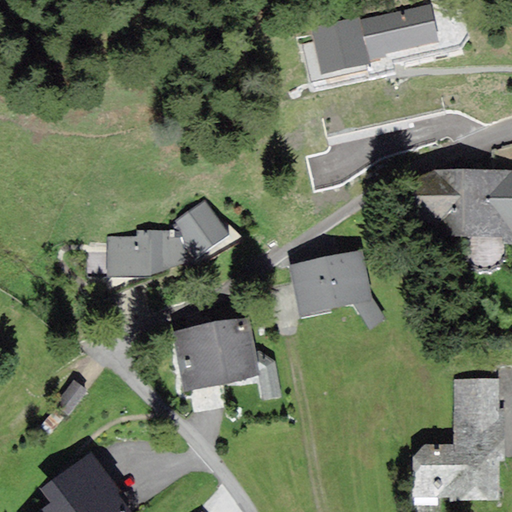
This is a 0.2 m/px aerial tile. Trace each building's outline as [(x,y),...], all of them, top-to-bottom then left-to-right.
[(371,63),(370,58),(439,42),(430,5),(362,21),(361,16),(309,28),(321,75),(371,63)] [(511,244),(511,170),(434,169),(417,177),(417,238),(505,237),(505,245),(511,244)] [(206,201),(176,221),(194,258),(229,235),(206,201)] [(170,232),(137,231),(137,237),(107,236),(106,278),(150,278),(172,267),(182,265),(182,239),(170,240),(170,232)] [(363,249),(289,265),(299,316),(355,304),(373,301),(363,249)] [(384,319),(373,301),(355,304),(369,330),(384,319)] [(249,316),(173,331),(185,393),(261,377),(249,316)] [(453,380),(454,409),(498,408),(498,379),(453,380)] [(68,415),(87,389),(74,380),(55,406),(68,415)] [(498,408),(454,409),(453,444),(424,444),(412,459),(413,498),(449,497),(448,503),(499,501),(499,462),(504,462),(504,408),(498,408)] [(51,434),(64,418),(54,410),(41,426),(51,434)] [(39,511),(130,511),(121,499),(124,497),(89,451),(86,454),(40,489),(51,504),(39,511)]
